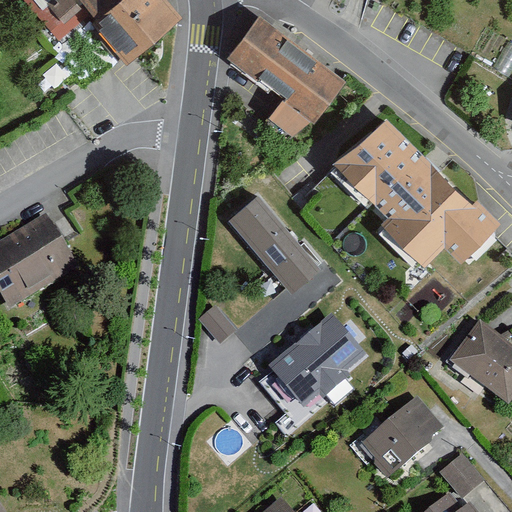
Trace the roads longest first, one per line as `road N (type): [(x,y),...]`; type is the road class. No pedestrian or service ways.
road 1 (tertiary): [(194,140),(153,395),(144,511)]
road 2 (residential): [(261,0),(292,15),(511,183)]
road 3 (residential): [(0,212),(120,140),(194,140)]
road 4 (tertiary): [(203,0),(194,140)]
